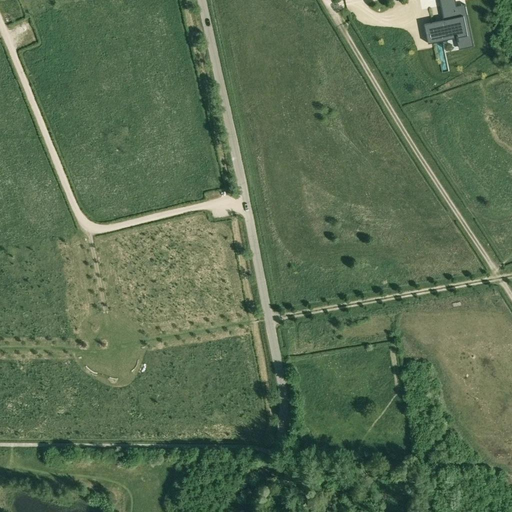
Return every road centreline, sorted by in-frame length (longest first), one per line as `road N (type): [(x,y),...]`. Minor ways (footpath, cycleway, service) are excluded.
road 1 (unclassified): [(241,511),(279,437),(282,393),(201,0)]
road 2 (track): [(326,0),(500,278)]
